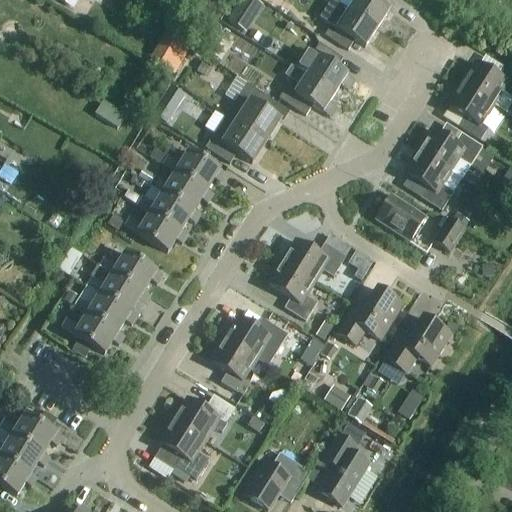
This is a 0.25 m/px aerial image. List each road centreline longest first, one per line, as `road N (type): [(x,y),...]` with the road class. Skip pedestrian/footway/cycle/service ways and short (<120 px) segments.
road 1 (residential): [(129,428),(260,213),(324,187)]
road 2 (residential): [(324,187),(379,160),(409,117),(432,59)]
road 3 (residential): [(446,297),(337,226),(324,187)]
road 4 (residential): [(129,428),(5,359)]
road 5 (unclassified): [(437,511),(511,401)]
